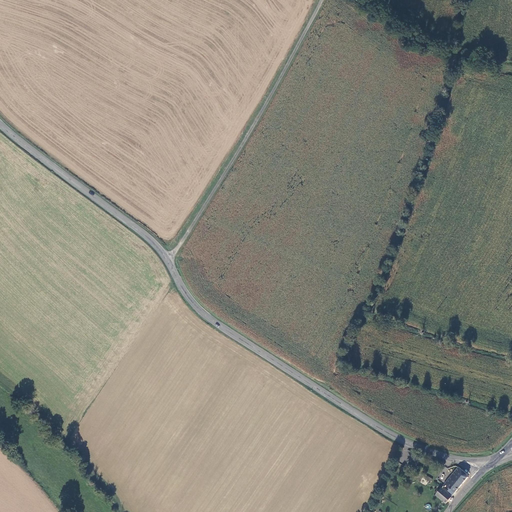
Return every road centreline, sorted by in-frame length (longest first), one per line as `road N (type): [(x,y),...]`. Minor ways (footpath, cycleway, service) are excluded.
road 1 (secondary): [(483,470),(398,438),(213,320),(167,260)]
road 2 (unclassified): [(167,260),(321,0)]
road 3 (secondary): [(167,260),(0,123)]
